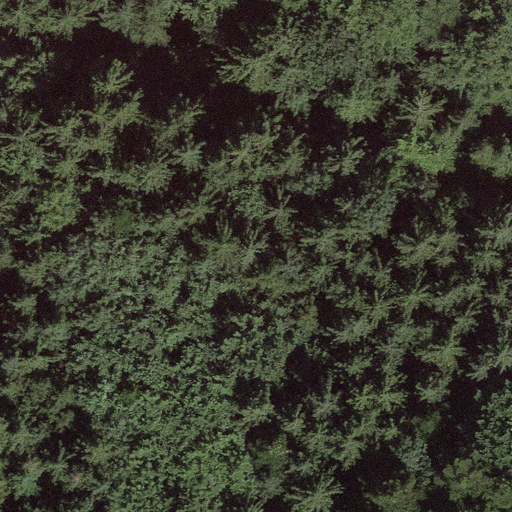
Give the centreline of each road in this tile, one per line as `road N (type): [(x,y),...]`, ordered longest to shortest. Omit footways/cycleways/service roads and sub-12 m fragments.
road 1 (track): [(194,108),(453,207),(511,271)]
road 2 (track): [(194,108),(0,39)]
